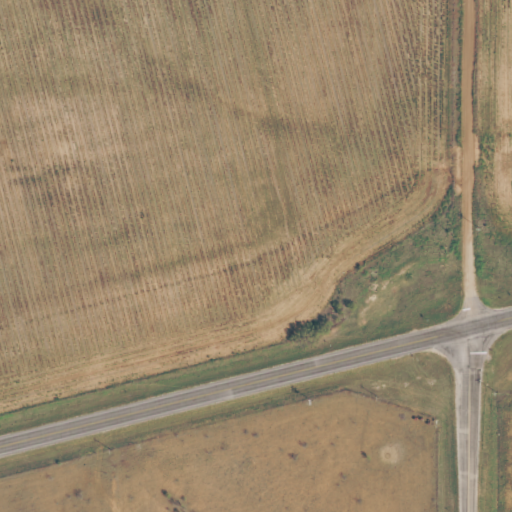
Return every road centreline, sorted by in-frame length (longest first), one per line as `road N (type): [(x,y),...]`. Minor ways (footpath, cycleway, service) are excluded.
road 1 (secondary): [(511,318),(0,447)]
road 2 (residential): [(467,330),(468,0)]
road 3 (tertiary): [(467,330),(467,511)]
